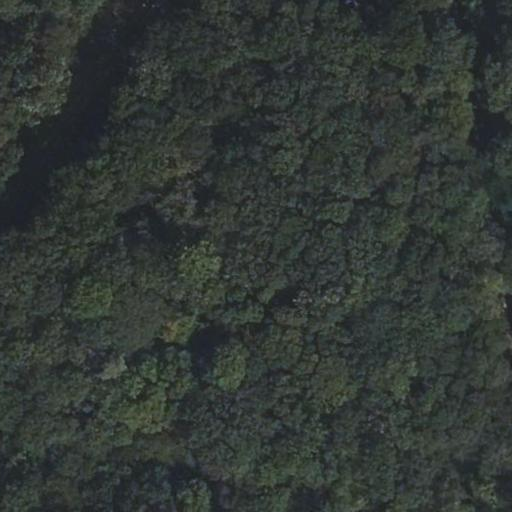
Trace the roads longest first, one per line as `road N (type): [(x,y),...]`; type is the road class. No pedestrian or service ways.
road 1 (unknown): [(446,0),(511,365)]
road 2 (track): [(153,0),(0,219)]
